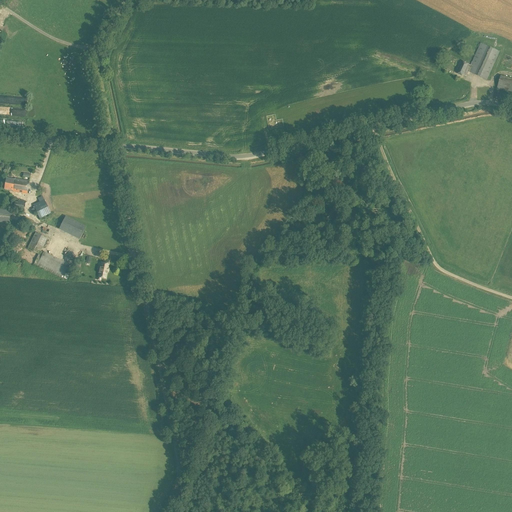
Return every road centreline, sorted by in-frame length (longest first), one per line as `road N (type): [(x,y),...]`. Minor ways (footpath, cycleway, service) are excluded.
road 1 (unclassified): [(165,511),(176,453),(114,145)]
road 2 (unclassified): [(373,128),(241,158),(114,145)]
road 3 (unclassified): [(511,297),(432,261),(373,128)]
road 4 (unclassified): [(114,145),(98,65),(125,0)]
road 5 (unclassified): [(511,108),(452,108),(373,128)]
